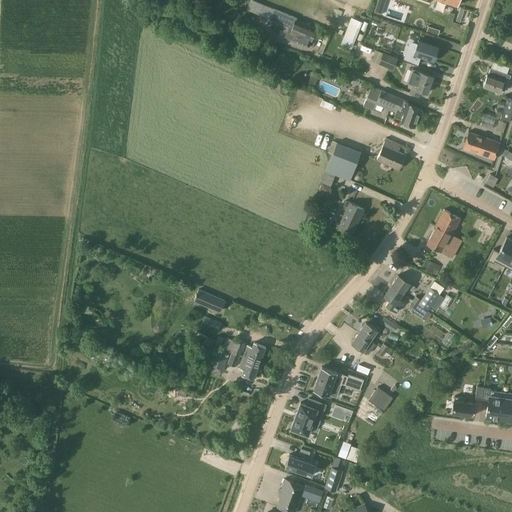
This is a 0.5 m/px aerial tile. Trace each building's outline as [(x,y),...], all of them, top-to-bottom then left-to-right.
[(374,11),(381,14),(383,7),(376,5),(374,11)] [(274,9),(270,19),(289,27),(285,37),(292,40),(292,41),(308,47),(316,29),(296,20),(296,18),(274,9)] [(352,17),(344,35),(354,40),(362,21),(352,17)] [(440,30),(428,26),(426,31),(438,35),(440,30)] [(354,40),(344,35),(341,43),(351,48),(354,40)] [(418,65),(419,63),(417,62),(418,56),(427,59),(429,55),(435,57),(436,51),(438,47),(435,45),(418,39),(415,47),(409,45),(405,57),(404,57),(403,59),(418,65)] [(376,50),(371,61),(393,70),(398,58),(383,52),(383,53),(376,50)] [(499,93),(500,92),(504,94),(511,75),(490,68),(488,74),(483,88),(499,93)] [(418,96),(420,90),(426,92),(432,76),(412,69),(408,82),(413,84),(410,93),(418,96)] [(372,86),(364,106),(373,110),(376,101),(397,109),(394,116),(401,119),(400,122),(414,127),(421,109),(408,104),(409,101),(372,86)] [(511,99),(507,98),(501,119),(509,122),(511,112),(511,99)] [(485,113),(481,125),(492,129),(496,117),(485,113)] [(468,131),(462,148),(494,159),(500,142),(468,131)] [(386,138),(376,160),(399,169),(405,154),(398,151),(401,145),(386,138)] [(326,170),(336,174),(350,180),(361,151),(337,141),(326,170)] [(336,174),(326,170),(321,181),(331,185),(336,174)] [(490,174),(485,183),(492,186),(497,178),(495,177),(490,174)] [(345,200),(334,224),(354,233),(365,209),(345,200)] [(436,226),(427,244),(452,258),(461,241),(451,235),(460,218),(444,209),(435,225),(436,226)] [(493,248),(487,259),(493,263),(494,261),(505,266),(511,252),(511,239),(507,236),(499,251),(493,248)] [(441,266),(427,259),(422,270),(436,276),(441,266)] [(500,300),(511,272),(511,271),(502,267),(490,296),(500,300)] [(392,284),(403,292),(407,287),(411,291),(415,286),(399,274),(392,284)] [(392,284),(384,296),(389,300),(386,305),(396,312),(403,302),(398,299),(403,292),(392,284)] [(413,299),(427,309),(428,309),(430,306),(436,310),(439,305),(445,308),(452,298),(447,294),(445,297),(429,286),(421,299),(415,295),(413,299)] [(197,290),(193,301),(215,310),(220,299),(197,290)] [(422,317),(427,309),(413,299),(409,304),(413,306),(410,310),(422,317)] [(222,322),(205,316),(202,323),(219,329),(222,322)] [(393,331),(397,325),(384,317),(380,323),(393,331)] [(358,332),(370,340),(377,330),(366,322),(358,332)] [(204,344),(211,347),(214,341),(196,331),(192,339),(204,345),(204,344)] [(375,343),(370,340),(358,332),(351,343),(366,354),(369,353),(375,343)] [(221,347),(224,338),(218,335),(215,345),(221,347)] [(222,349),(231,352),(239,355),(243,344),(226,337),(222,349)] [(243,357),(260,363),(266,347),(254,342),(252,347),(247,345),(243,357)] [(386,350),(380,347),(377,352),(382,356),(386,351),(386,350)] [(209,366),(212,367),(223,370),(228,352),(214,348),(209,366)] [(239,355),(231,352),(227,364),(235,366),(239,355)] [(254,378),(260,363),(243,357),(239,368),(244,370),(242,374),(254,378)] [(321,370),(312,393),(327,399),(332,386),(339,389),(343,379),(336,376),(336,375),(321,370)] [(348,377),(344,387),(359,392),(363,383),(348,377)] [(293,389),(305,393),(308,383),(297,378),(293,389)] [(477,386),(475,398),(482,399),(484,387),(477,386)] [(377,387),(368,400),(383,410),(392,397),(377,387)] [(484,387),(482,399),(488,400),(486,417),(499,419),(503,392),(490,390),(491,388),(484,387)] [(511,393),(503,392),(499,419),(511,421),(511,417),(511,393)] [(454,396),(452,412),(473,415),(475,403),(466,401),(466,398),(454,396)] [(300,403),(291,428),(307,434),(313,418),(320,420),(325,404),(308,398),(306,405),(300,403)] [(352,410),(335,404),(333,409),(346,414),(350,415),(352,410)] [(356,461),(360,448),(350,445),(346,458),(356,461)] [(188,455),(165,447),(161,457),(184,466),(188,455)] [(289,454),(285,466),(311,476),(316,463),(307,460),(310,451),(301,448),(298,457),(289,454)] [(180,492),(203,501),(209,485),(201,482),(201,480),(199,480),(201,475),(203,476),(204,475),(183,467),(178,480),(184,482),(180,492)] [(325,488),(336,492),(343,471),(337,468),(332,467),(325,488)] [(290,511),(291,511),(295,511),(305,485),(285,478),(279,497),(280,497),(276,507),(280,508),(278,511),(290,511)] [(323,490),(306,485),(302,495),(319,501),(322,494),(323,490)]
